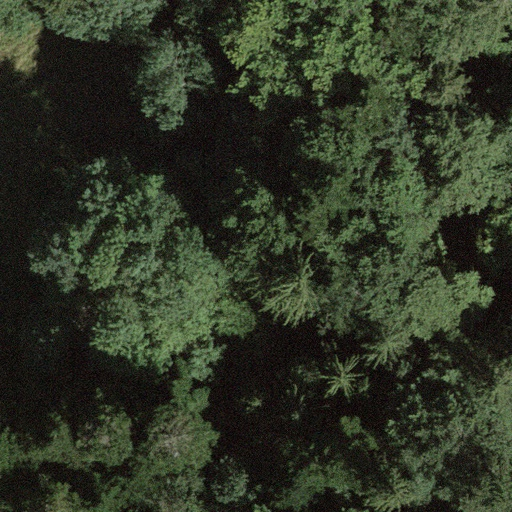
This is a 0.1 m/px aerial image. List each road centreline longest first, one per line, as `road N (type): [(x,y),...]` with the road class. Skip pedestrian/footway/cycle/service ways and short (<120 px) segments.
road 1 (track): [(337,336),(352,0)]
road 2 (track): [(63,511),(182,428),(337,336)]
